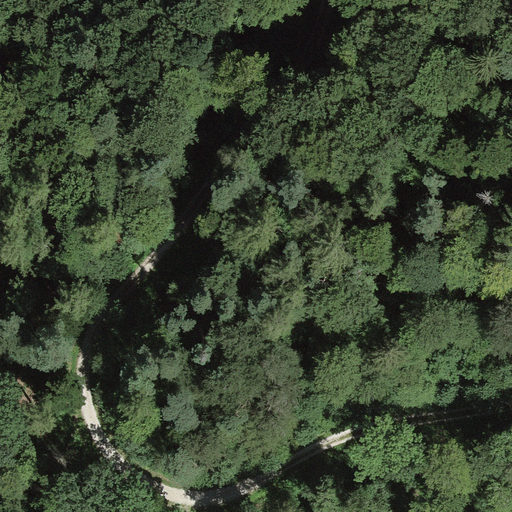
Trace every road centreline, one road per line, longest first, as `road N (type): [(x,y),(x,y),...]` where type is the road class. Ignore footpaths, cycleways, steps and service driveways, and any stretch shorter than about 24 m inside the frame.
road 1 (track): [(324,0),(293,71),(89,337),(83,379),(93,431),(134,484),(153,495),(203,501),(229,497),(350,433),(511,406)]
road 2 (track): [(82,0),(0,225)]
